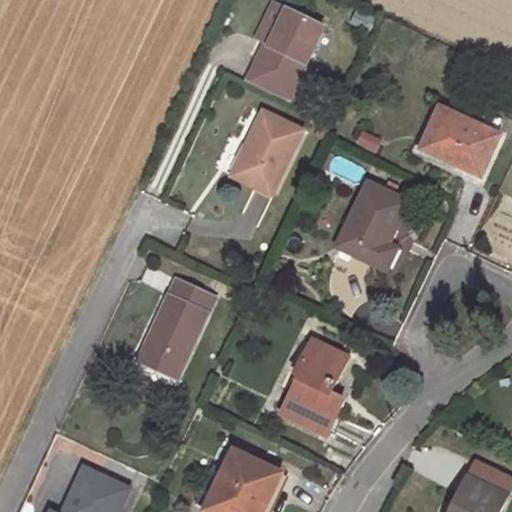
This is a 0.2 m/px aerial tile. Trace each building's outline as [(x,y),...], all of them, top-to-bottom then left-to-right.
[(297,0),(295,0),(293,5),(306,10),(309,5),(297,0)] [(287,13),(273,6),(257,41),(266,45),(270,47),(287,13)] [(258,61),(299,80),(323,29),(287,13),(270,47),(266,45),(258,61)] [(299,80),(258,61),(248,84),(289,102),(299,80)] [(482,177),(500,138),(441,110),(426,143),(445,152),(442,158),(482,177)] [(263,114),(233,177),(272,195),(302,132),(263,114)] [(362,133),(357,144),(375,152),(380,141),(362,133)] [(426,143),(423,150),(442,158),(445,152),(426,143)] [(373,179),(370,186),(391,195),(394,189),(373,179)] [(370,186),(368,185),(338,247),(387,270),(397,249),(389,245),(408,204),(391,195),(370,186)] [(214,299),(177,282),(140,361),(177,379),(214,299)] [(252,287),(245,284),(233,308),(241,311),(252,287)] [(283,414),(327,435),(344,401),(331,394),(348,358),(313,341),(296,375),(301,377),(283,414)] [(208,511),(263,511),(282,474),(235,452),(207,511),(208,511)] [(469,478),(506,497),(511,484),(511,481),(476,464),(469,478)] [(118,511),(130,489),(85,467),(63,511),(118,511)] [(469,478),(452,511),(498,511),(506,497),(469,478)]
